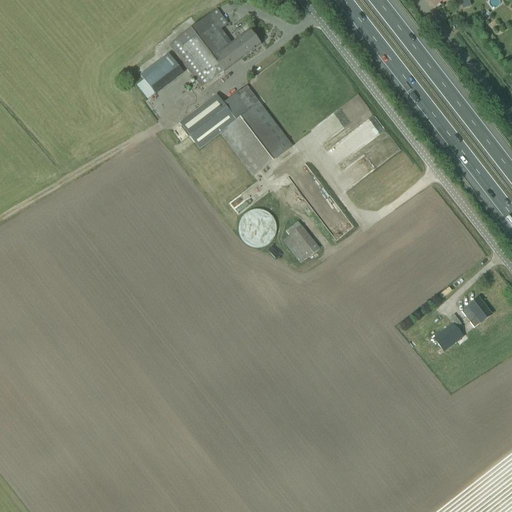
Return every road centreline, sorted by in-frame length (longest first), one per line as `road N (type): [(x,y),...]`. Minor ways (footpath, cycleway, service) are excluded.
road 1 (unclassified): [(511,272),(300,0)]
road 2 (motorway): [(344,0),(511,214)]
road 3 (motorway): [(511,170),(380,0)]
road 4 (unclassified): [(511,120),(418,0)]
